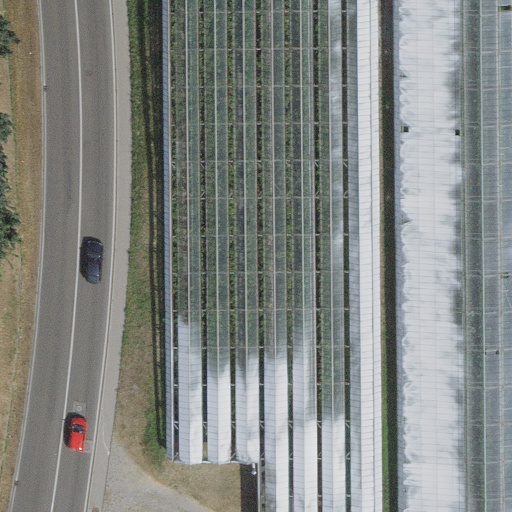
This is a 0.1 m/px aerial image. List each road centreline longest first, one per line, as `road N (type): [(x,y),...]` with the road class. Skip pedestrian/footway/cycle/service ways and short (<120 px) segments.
road 1 (secondary): [(51,511),(79,105),(72,0)]
road 2 (track): [(174,511),(164,503),(56,489)]
